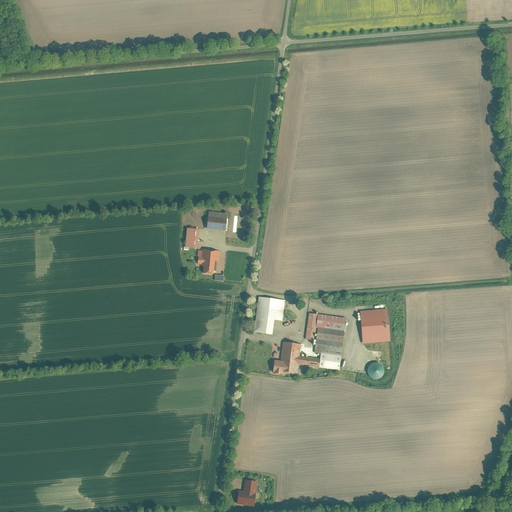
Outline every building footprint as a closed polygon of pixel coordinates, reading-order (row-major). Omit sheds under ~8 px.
[(210,212),(208,229),(227,232),(229,214),(210,212)] [(189,228),(186,247),(198,249),(201,230),(189,228)] [(205,267),(204,273),(215,275),(217,261),(219,261),(220,252),(204,250),(203,257),(200,257),(198,266),(205,267)] [(286,301),(260,298),(255,332),(274,335),(275,321),(283,322),(286,301)] [(389,309),(361,311),(364,344),(392,342),(389,309)] [(276,360),(275,371),(277,372),(277,375),(284,376),(284,373),(296,375),(297,367),(320,370),(321,368),(340,371),(348,318),(310,313),(306,340),(313,341),(315,330),(316,331),(317,328),(320,329),(316,353),(322,354),(321,360),(300,357),(302,345),(284,343),(282,360),(276,360)] [(376,380),(378,380),(381,379),(383,378),(385,375),(386,372),(386,369),(384,366),(382,364),(379,363),(376,363),(373,363),(371,365),(369,367),(368,370),(368,373),(369,376),(371,378),(373,379),(376,380)] [(245,481),(243,492),(238,492),(235,506),(253,508),(257,483),(245,481)]
